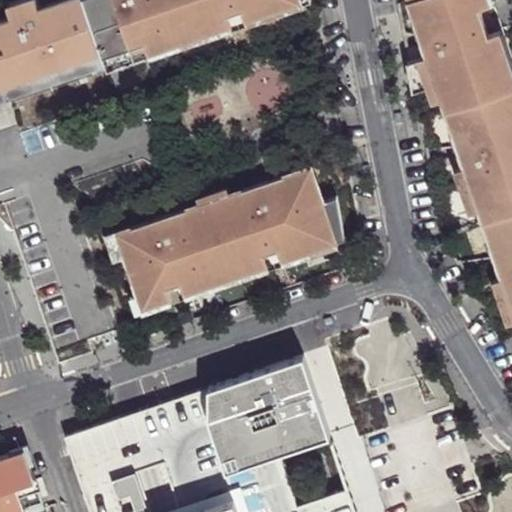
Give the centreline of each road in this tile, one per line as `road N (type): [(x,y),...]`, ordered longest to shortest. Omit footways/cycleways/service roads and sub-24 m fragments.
road 1 (residential): [(411,274),(32,400)]
road 2 (residential): [(357,0),(411,274)]
road 3 (residential): [(411,274),(511,426)]
road 4 (residential): [(32,400),(77,511)]
